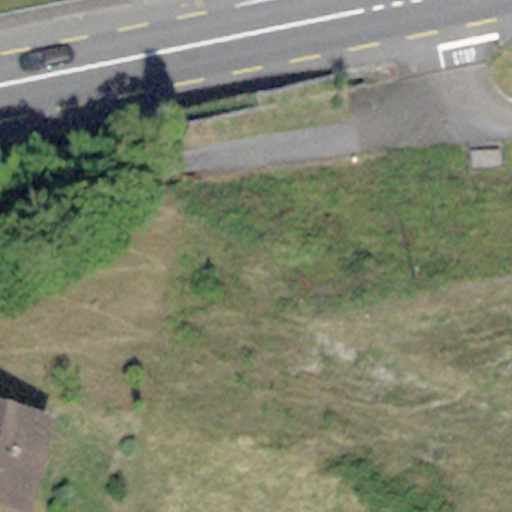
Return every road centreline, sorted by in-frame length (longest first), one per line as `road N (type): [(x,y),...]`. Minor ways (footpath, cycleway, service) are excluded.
road 1 (primary): [(406,0),(0,84)]
road 2 (residential): [(432,0),(456,122),(511,121)]
